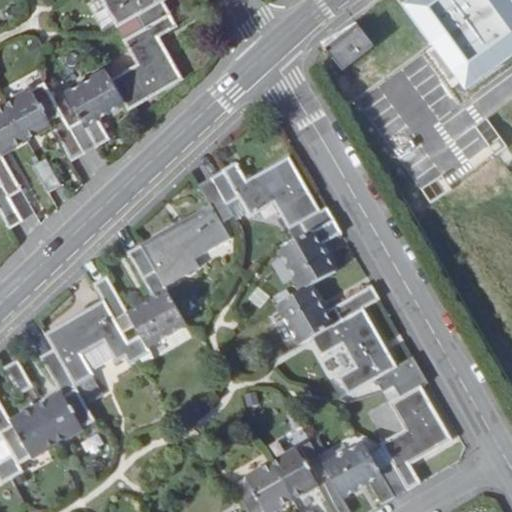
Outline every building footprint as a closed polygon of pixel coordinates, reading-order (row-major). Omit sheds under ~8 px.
[(102,0),(119,28),(167,0),(102,0)] [(112,77),(126,104),(130,110),(185,78),(162,36),(180,27),(172,13),(194,0),(167,0),(119,28),(121,27),(127,38),(125,40),(137,62),(112,77)] [(511,0),(416,0),(403,10),(467,93),(511,57),(511,0)] [(336,68),(372,51),(360,25),(324,42),(336,68)] [(72,124),(86,154),(98,147),(112,139),(101,118),(126,104),(112,77),(108,68),(68,92),(82,119),(72,124)] [(0,179),(13,198),(25,190),(4,154),(28,140),(53,126),(74,161),(86,154),(72,124),(47,79),(0,106),(0,179)] [(48,158),(40,162),(33,165),(49,193),(63,185),(48,158)] [(240,168),(215,183),(230,209),(243,202),(251,217),(281,200),(285,207),(279,211),(291,232),(302,226),(321,215),(291,161),(250,184),(240,168)] [(0,209),(11,229),(26,220),(13,198),(0,179),(0,209)] [(236,219),(230,209),(215,183),(204,189),(214,208),(144,249),(168,290),(202,270),(197,261),(233,241),(225,226),(236,219)] [(344,237),(328,211),(321,215),(302,226),(310,240),(284,254),(306,294),(314,289),(338,275),(324,248),(344,237)] [(141,337),(150,352),(190,328),(144,249),(131,257),(156,301),(130,317),(141,337)] [(47,338),(56,353),(76,389),(94,378),(83,359),(107,344),(119,364),(126,360),(130,368),(151,355),(150,352),(141,337),(131,344),(117,321),(128,315),(108,280),(95,288),(105,305),(47,338)] [(314,289),(306,294),(279,308),(301,348),(315,340),(366,311),(382,303),(374,289),(328,314),(314,289)] [(366,311),(315,340),(325,358),(347,346),(361,370),(342,380),(352,397),(378,383),(385,394),(398,387),(423,372),(417,360),(400,370),(366,311)] [(40,411),(59,444),(95,423),(76,389),(56,353),(43,360),(64,397),(40,411)] [(20,361),(6,369),(22,397),(36,388),(20,361)] [(423,372),(398,387),(404,398),(392,405),(404,425),(411,422),(414,429),(384,447),(395,465),(410,491),(424,483),(413,466),(454,442),(424,388),(430,384),(423,372)] [(0,430),(4,437),(15,457),(20,467),(59,444),(40,411),(15,426),(0,399),(0,430)] [(24,473),(20,467),(15,457),(2,463),(0,458),(0,438),(4,437),(0,430),(0,480),(3,486),(24,473)] [(0,458),(2,463),(15,457),(4,437),(0,438),(0,458)] [(326,467),(345,501),(370,486),(382,507),(410,491),(395,465),(383,473),(366,444),(326,467)] [(333,511),(351,511),(345,501),(326,467),(313,445),(275,467),(295,502),(320,488),(333,511)] [(277,511),(295,502),(275,467),(237,488),(250,511),(277,511)]
